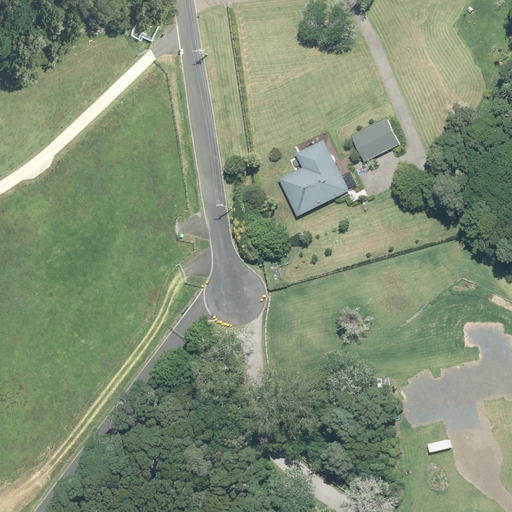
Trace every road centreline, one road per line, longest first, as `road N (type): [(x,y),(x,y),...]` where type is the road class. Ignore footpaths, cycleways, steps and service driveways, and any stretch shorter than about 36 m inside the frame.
road 1 (residential): [(36,511),(177,327),(209,294),(238,284)]
road 2 (residential): [(238,284),(183,0)]
road 3 (residential): [(367,511),(298,463),(271,425),(238,284)]
